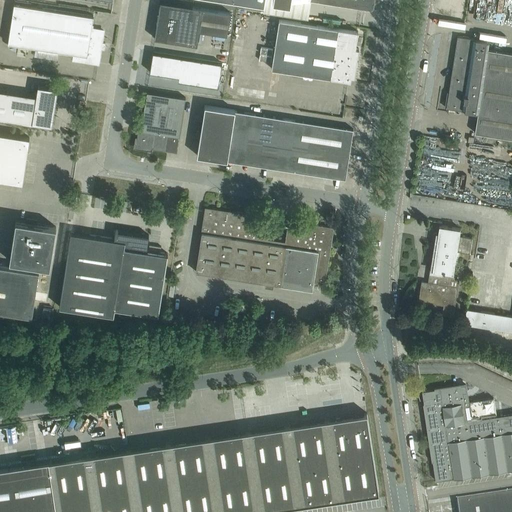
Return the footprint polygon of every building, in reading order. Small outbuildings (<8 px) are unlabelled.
[(370,7),(370,0),(314,0),(371,9),(372,7),(370,7)] [(160,1),(154,38),(195,44),(197,44),(199,30),(226,34),(230,12),(171,3),(164,2),(160,1)] [(90,28),(92,15),(13,3),(7,42),(73,53),(72,59),(98,63),(103,30),(90,28)] [(354,77),(356,63),(359,48),(355,47),(358,31),(279,19),(271,68),(350,80),(350,76),(354,77)] [(511,137),(511,52),(488,48),(490,40),(463,36),(457,35),(449,88),(446,107),(464,110),(478,113),(475,132),(511,137)] [(152,51),(149,72),(178,76),(179,76),(188,80),(189,80),(189,79),(198,81),(199,81),(199,80),(208,83),(209,82),(218,84),(218,85),(222,62),(152,51)] [(0,89),(0,118),(32,123),(32,122),(52,125),(57,88),(38,85),(36,95),(0,89)] [(176,152),(185,97),(147,91),(141,129),(138,129),(135,145),(176,152)] [(345,178),(353,128),(234,110),(205,105),(197,155),(345,178)] [(0,178),(22,182),(29,137),(0,132),(0,311),(31,316),(39,271),(37,271),(37,265),(49,267),(56,226),(15,220),(9,260),(11,261),(10,267),(0,264),(0,178)] [(325,283),(334,226),(310,223),(309,229),(287,225),(285,241),(265,238),(267,222),(259,221),(260,215),(237,212),(237,213),(205,208),(195,271),(312,289),(314,281),(325,283)] [(453,273),(457,251),(470,253),(472,237),(459,235),(460,228),(439,224),(430,282),(421,280),(418,301),(443,305),(442,314),(452,316),(457,286),(458,280),(450,278),(451,273),(453,273)] [(158,314),(168,253),(124,246),(125,244),(147,247),(149,235),(116,229),(114,238),(71,231),(65,267),(59,306),(114,315),(115,307),(158,314)] [(511,330),(511,315),(466,309),(463,323),(511,330)] [(511,468),(511,413),(465,420),(463,403),(468,402),(465,384),(422,390),(435,480),(511,468)] [(378,492),(367,413),(327,419),(339,498),(378,492)] [(339,498),(327,419),(287,425),(299,504),(339,498)] [(299,504),(287,425),(247,431),(259,510),(299,504)] [(247,511),(259,510),(247,431),(208,437),(218,511),(247,511)] [(218,511),(208,437),(168,443),(178,511),(218,511)] [(178,511),(168,443),(128,449),(137,511),(178,511)] [(137,511),(128,449),(88,455),(97,511),(137,511)] [(97,511),(88,455),(49,461),(56,511),(97,511)] [(56,511),(49,461),(9,467),(15,511),(56,511)] [(0,511),(15,511),(9,467),(0,467),(0,511)] [(511,511),(511,493),(457,501),(458,511),(511,511)]
